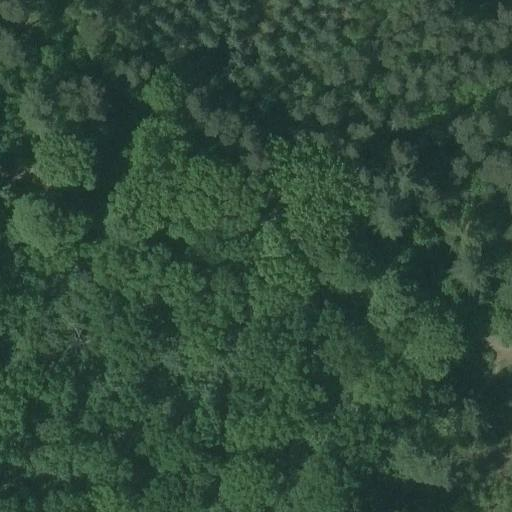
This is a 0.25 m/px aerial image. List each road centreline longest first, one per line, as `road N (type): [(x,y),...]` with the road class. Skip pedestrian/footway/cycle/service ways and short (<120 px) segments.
road 1 (track): [(0,159),(129,160),(305,199),(511,349)]
road 2 (track): [(511,363),(392,511)]
